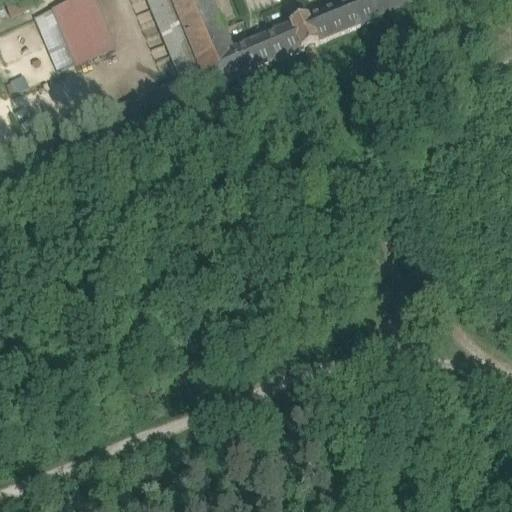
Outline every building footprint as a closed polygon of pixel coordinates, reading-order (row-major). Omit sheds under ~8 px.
[(92,0),(86,0),(36,22),(60,77),(115,53),(92,0)] [(208,93),(169,0),(150,0),(186,85),(137,106),(143,120),(208,93)] [(232,53),(210,0),(169,0),(208,93),(244,78),(234,52),(232,53)] [(406,0),(359,0),(347,5),(357,31),(411,9),(406,0)] [(299,25),(234,52),(244,78),(310,50),(357,31),(347,5),(299,25)]
